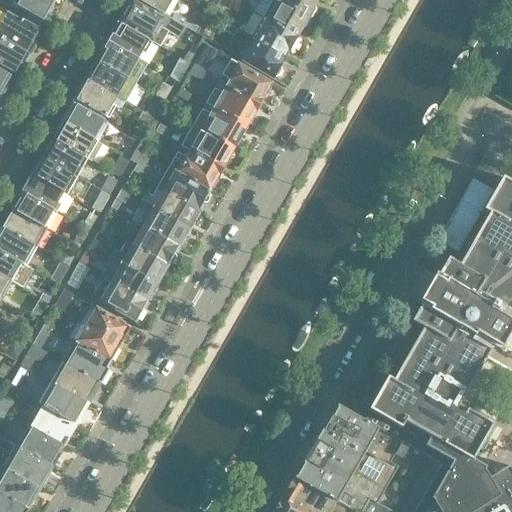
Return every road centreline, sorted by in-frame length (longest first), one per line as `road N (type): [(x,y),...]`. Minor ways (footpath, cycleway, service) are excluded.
road 1 (secondary): [(93,511),(381,0)]
road 2 (residential): [(250,511),(433,202)]
road 3 (residential): [(0,165),(95,0)]
